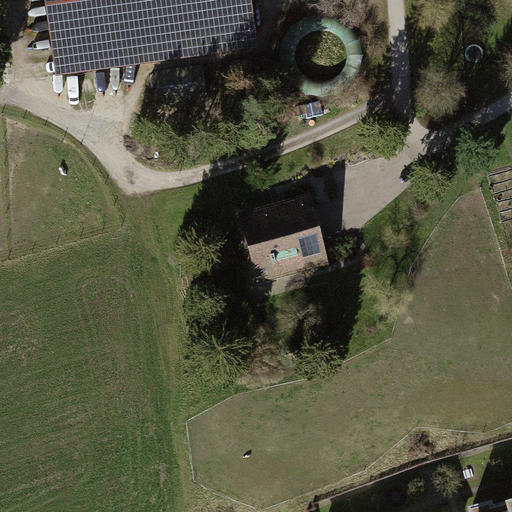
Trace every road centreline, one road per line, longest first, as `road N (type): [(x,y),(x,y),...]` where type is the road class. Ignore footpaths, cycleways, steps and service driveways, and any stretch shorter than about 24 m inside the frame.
road 1 (track): [(9,0),(25,105),(93,134),(130,182),(246,163),(399,102)]
road 2 (track): [(393,0),(399,102),(422,154)]
